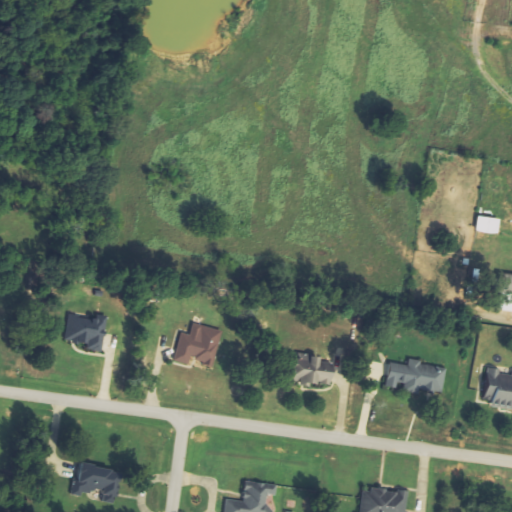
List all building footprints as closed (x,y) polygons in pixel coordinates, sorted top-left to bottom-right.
[(501,235),(502,220),(480,217),(479,233),(501,235)] [(511,250),(495,250),(495,266),(511,266),(511,250)] [(493,309),(510,312),(511,295),(511,274),(498,273),(493,309)] [(62,344),(100,349),(104,317),(94,315),(94,318),(66,315),(62,344)] [(178,332),(171,360),(187,364),(188,360),(210,365),(219,330),(191,322),(187,334),(178,332)] [(329,384),(330,357),(284,355),(283,383),(329,384)] [(387,362),(383,386),(439,396),(444,367),(407,360),(406,365),(387,362)] [(511,373),(485,370),(481,404),(511,408),(511,405),(511,373)] [(118,471),(75,463),(70,491),(99,497),(98,500),(111,503),(118,471)] [(274,484),(242,481),(240,500),(223,499),(221,511),(265,511),(268,493),(273,494),(274,484)] [(357,511),(402,511),(405,491),(361,486),(357,511)]
